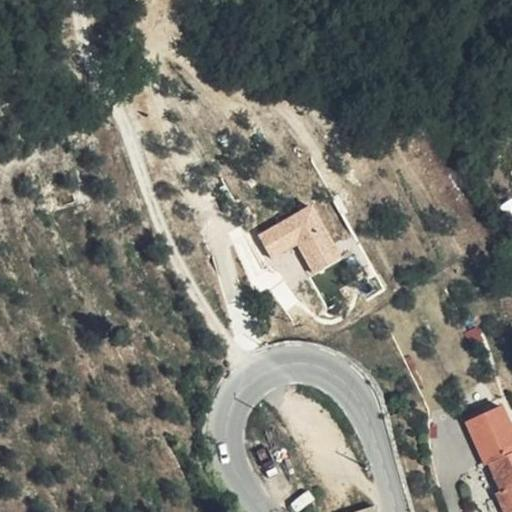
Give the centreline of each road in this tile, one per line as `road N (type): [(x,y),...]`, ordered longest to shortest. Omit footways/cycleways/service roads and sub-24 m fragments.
road 1 (track): [(245,378),(186,284),(81,37),(81,0)]
road 2 (tertiary): [(268,511),(229,458),(223,417),(245,378),(296,366),(339,382),(357,401),(395,511)]
